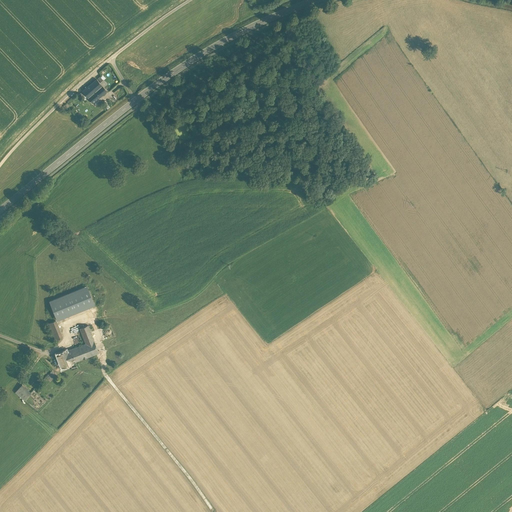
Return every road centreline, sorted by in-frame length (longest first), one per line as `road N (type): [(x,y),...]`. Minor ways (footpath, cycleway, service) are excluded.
road 1 (secondary): [(0,210),(197,56),(316,0)]
road 2 (unclassified): [(0,168),(86,77),(189,0)]
